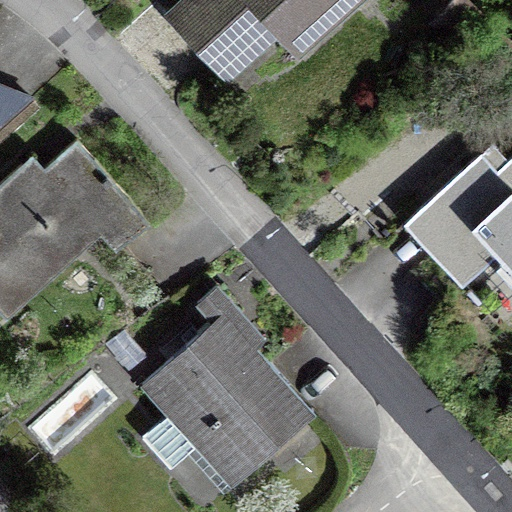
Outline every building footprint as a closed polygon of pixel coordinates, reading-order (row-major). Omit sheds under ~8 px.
[(171,0),(163,8),(228,79),(278,33),(297,54),(357,0),(171,0)] [(444,0),(427,16),(451,42),(486,10),(476,0),(444,0)] [(0,122),(34,92),(0,78),(0,122)] [(0,306),(6,313),(100,227),(115,244),(151,211),(78,131),(44,162),(32,149),(0,177),(0,306)] [(511,268),(511,150),(508,154),(491,135),(402,215),(477,299),(511,268)] [(187,452),(221,490),(317,404),(259,340),(267,333),(219,279),(195,300),(210,317),(159,363),(125,324),(105,342),(165,409),(139,432),(171,467),(187,452)]
